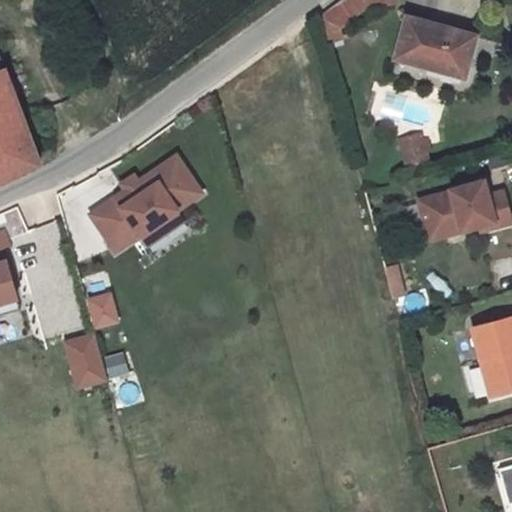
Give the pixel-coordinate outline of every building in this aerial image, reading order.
[(365,6),(397,2),(396,0),(340,0),(319,16),(328,44),(343,40),(339,28),(365,6)] [(408,17),(396,58),(465,77),(476,36),(408,17)] [(480,24),(477,36),(491,40),(494,28),(480,24)] [(0,183),(40,164),(0,57),(0,183)] [(427,151),(424,140),(422,140),(421,133),(401,139),(408,166),(429,160),(427,151)] [(123,190),(88,214),(113,252),(138,235),(173,211),(199,194),(174,156),(135,182),(123,190)] [(119,184),(123,190),(135,182),(131,176),(119,184)] [(452,191),(419,200),(429,234),(461,225),(462,230),(480,226),(481,230),(511,222),(511,221),(504,191),(489,195),(485,180),(451,190),(452,191)] [(0,227),(5,225),(10,238),(26,231),(16,207),(0,213),(0,227)] [(180,221),(173,211),(138,235),(145,245),(180,221)] [(461,225),(429,234),(430,240),(462,230),(461,225)] [(94,228),(75,234),(82,258),(102,252),(94,228)] [(0,303),(17,299),(7,261),(0,262),(0,303)] [(395,264),(384,267),(392,297),(403,294),(404,294),(396,264),(395,264)] [(420,288),(398,298),(407,317),(429,307),(420,288)] [(111,293),(88,300),(96,328),(119,321),(111,293)] [(17,299),(0,303),(0,316),(21,311),(17,299)] [(475,327),(511,317),(510,311),(473,321),(475,327)] [(511,316),(511,317),(475,327),(472,328),(491,396),(495,395),(511,390),(511,316)] [(108,379),(95,335),(67,344),(79,388),(108,379)] [(511,465),(499,469),(503,487),(511,484),(511,465)] [(511,505),(511,484),(503,487),(509,506),(511,505)]
